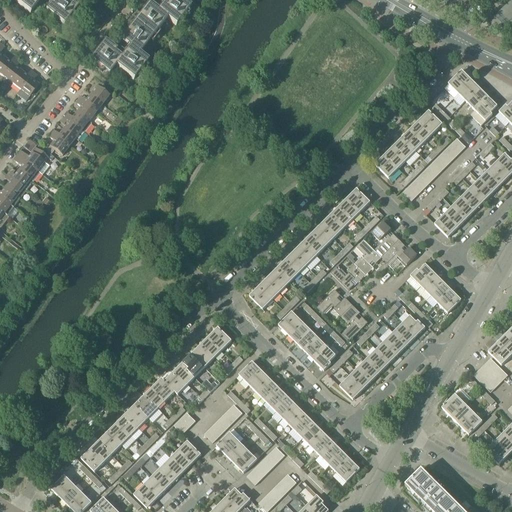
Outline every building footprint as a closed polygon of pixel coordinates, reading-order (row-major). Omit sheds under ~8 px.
[(39,2),(39,0),(11,0),(30,14),(39,2)] [(53,0),(52,2),(45,12),(63,26),(78,7),(68,0),(53,0)] [(165,0),(165,1),(157,11),(167,19),(166,19),(175,26),(190,8),(188,6),(192,0),(165,0)] [(131,15),(128,18),(152,37),(166,19),(167,19),(157,11),(148,4),(138,17),(136,15),(131,15)] [(119,41),(128,48),(138,55),(139,55),(152,37),(128,18),(126,21),(127,26),(129,28),(119,41)] [(108,75),(115,66),(114,66),(122,57),(116,52),(116,51),(104,42),(89,61),(108,75)] [(114,66),(115,66),(133,80),(148,62),(139,55),(138,55),(128,48),(122,57),(114,66)] [(0,64),(0,75),(3,78),(16,61),(13,58),(9,63),(4,59),(0,64)] [(3,78),(11,85),(21,72),(16,68),(20,64),(16,61),(3,78)] [(11,85),(20,91),(33,74),(30,72),(26,77),(21,72),(11,85)] [(448,85),(456,94),(470,80),(461,72),(448,85)] [(20,92),(16,96),(25,103),(38,86),(33,82),(37,77),(33,74),(20,91),(20,92)] [(456,94),(466,103),(479,90),(470,80),(456,94)] [(99,84),(89,96),(102,106),(108,97),(103,93),(106,90),(99,84)] [(466,103),(475,113),(489,99),(479,90),(466,103)] [(80,98),(78,101),(95,114),(102,106),(89,96),(85,101),(80,98)] [(475,113),(471,117),(481,127),(485,123),(492,116),(490,114),(497,108),(489,99),(475,113)] [(80,108),(76,113),(88,123),(95,114),(78,101),(75,104),(80,108)] [(499,114),(509,124),(511,120),(511,103),(507,108),(505,107),(499,114)] [(432,109),(438,115),(442,112),(436,106),(432,109)] [(66,112),(63,117),(64,118),(84,133),(91,125),(88,123),(76,113),(72,118),(67,115),(68,114),(66,112)] [(429,113),(419,122),(433,136),(442,126),(429,113)] [(440,117),(446,123),(449,119),(444,114),(440,117)] [(66,126),(63,130),(78,142),(84,133),(64,118),(60,123),(63,126),(64,125),(66,126)] [(121,122),(121,121),(116,118),(112,124),(117,127),(121,122)] [(449,119),(446,123),(451,129),(455,125),(449,119)] [(419,122),(410,131),(424,145),(433,136),(419,122)] [(110,127),(106,132),(110,135),(111,136),(115,130),(114,130),(110,127)] [(455,132),(461,138),(464,135),(459,129),(455,132)] [(489,132),(495,138),(498,135),(493,129),(489,132)] [(52,130),(50,134),(51,135),(68,148),(75,140),(77,142),(78,142),(63,130),(58,135),(52,130)] [(410,131),(402,139),(415,153),(424,145),(410,131)] [(465,134),(464,135),(461,138),(468,145),(472,141),(465,134)] [(68,148),(51,135),(48,138),(53,142),(49,147),(61,157),(68,148)] [(402,139),(392,149),(406,162),(415,153),(402,139)] [(447,139),(441,144),(445,148),(450,142),(447,139)] [(499,142),(505,148),(508,145),(502,139),(499,142)] [(457,140),(452,145),(461,153),(465,149),(457,140)] [(445,148),(441,144),(436,150),(439,153),(445,148)] [(452,145),(448,149),(457,157),(461,153),(452,145)] [(490,145),(485,150),(488,154),(494,148),(490,145)] [(20,152),(16,156),(40,174),(39,174),(42,176),(49,167),(44,163),(47,159),(51,162),(53,159),(42,150),(40,153),(35,149),(28,158),(20,152)] [(392,149),(383,158),(396,172),(406,162),(392,149)] [(448,149),(444,153),(453,161),(457,157),(448,149)] [(488,154),(485,150),(479,156),(483,160),(488,154)] [(434,152),(428,158),(431,161),(437,156),(434,152)] [(444,153),(440,157),(449,165),(453,161),(444,153)] [(21,167),(17,172),(32,183),(39,174),(40,174),(16,156),(13,161),(21,167)] [(504,156),(498,162),(511,176),(511,175),(511,160),(511,162),(504,156)] [(440,157),(436,161),(445,169),(449,165),(440,157)] [(396,172),(383,158),(375,166),(388,180),(396,172)] [(436,161),(432,165),(440,173),(445,169),(436,161)] [(498,162),(488,172),(492,176),(501,186),(511,176),(498,162)] [(472,164),(466,170),(469,173),(475,167),(472,164)] [(420,165),(415,171),(418,175),(424,169),(420,165)] [(432,165),(428,169),(436,178),(440,173),(432,165)] [(428,169),(424,173),(432,182),(436,178),(428,169)] [(11,170),(6,176),(26,191),(32,183),(17,172),(15,175),(13,174),(14,173),(11,170)] [(418,175),(415,171),(409,176),(413,180),(416,176),(418,175)] [(464,172),(458,177),(461,181),(467,175),(464,172)] [(488,172),(478,182),(491,196),(501,186),(492,176),(488,172)] [(424,173),(419,178),(428,186),(432,182),(424,173)] [(8,183),(4,188),(19,200),(26,191),(6,176),(4,179),(8,183)] [(461,181),(458,177),(452,183),(456,186),(461,181)] [(419,178),(415,182),(424,190),(428,186),(419,178)] [(401,185),(405,188),(411,182),(407,179),(401,185)] [(415,182),(411,186),(419,195),(424,190),(415,182)] [(478,182),(470,190),(484,203),(491,196),(478,182)] [(411,186),(407,190),(415,199),(419,195),(411,186)] [(0,193),(0,198),(13,208),(19,200),(4,188),(0,193)] [(356,190),(347,199),(361,213),(370,204),(356,190)] [(415,199),(407,190),(403,194),(411,203),(415,199)] [(445,190),(439,196),(442,200),(448,194),(445,190)] [(470,190),(461,199),(475,213),(484,203),(470,190)] [(50,200),(46,197),(42,202),(46,205),(47,205),(51,200),(50,200)] [(0,198),(0,212),(4,215),(3,215),(6,217),(11,221),(18,213),(13,209),(13,208),(0,198)] [(437,198),(431,204),(435,207),(440,202),(437,198)] [(347,199),(339,208),(353,221),(361,213),(347,199)] [(461,199),(451,209),(465,222),(475,213),(461,199)] [(435,207),(431,204),(426,210),(429,213),(435,207)] [(339,208),(329,217),(343,231),(353,221),(339,208)] [(451,209),(444,216),(457,230),(465,222),(451,209)] [(457,230),(444,216),(434,226),(448,239),(457,230)] [(329,217),(321,226),(334,240),(343,231),(329,217)] [(376,218),(370,224),(374,227),(379,221),(376,218)] [(374,227),(370,224),(365,229),(368,233),(374,227)] [(382,243),(373,252),(381,259),(398,241),(393,236),(390,238),(387,235),(391,231),(383,224),(372,235),(379,243),(381,241),(382,243)] [(321,226),(312,234),(326,248),(334,240),(321,226)] [(357,237),(360,240),(366,235),(362,231),(357,237)] [(312,234),(303,244),(316,257),(326,248),(312,234)] [(362,258),(354,266),(365,277),(373,270),(369,266),(372,263),(375,265),(381,259),(373,252),(363,241),(356,249),(365,258),(363,260),(362,258)] [(404,247),(398,241),(381,259),(388,267),(397,258),(399,259),(397,261),(405,268),(416,257),(409,250),(405,253),(402,250),(404,247)] [(303,244),(294,253),(307,266),(316,257),(303,244)] [(349,245),(344,250),(347,254),(353,248),(349,245)] [(347,254),(344,250),(338,256),(342,259),(347,254)] [(294,253),(286,261),(299,275),(307,266),(294,253)] [(330,264),(334,267),(340,261),(336,258),(330,264)] [(286,261),(276,271),(289,284),(299,275),(286,261)] [(365,277),(354,266),(347,273),(348,275),(347,276),(338,267),(330,275),(348,292),(354,287),(351,284),(354,280),(358,284),(365,277)] [(411,278),(406,283),(416,292),(421,288),(434,275),(425,266),(419,273),(417,271),(410,278),(411,278)] [(276,271),(267,279),(281,293),(289,284),(276,271)] [(323,271),(317,277),(320,280),(326,275),(323,271)] [(421,289),(417,293),(426,302),(430,298),(444,285),(434,275),(421,288),(421,289)] [(320,280),(317,277),(311,283),(315,286),(320,280)] [(267,279),(259,288),(272,301),(281,293),(267,279)] [(303,291),(307,294),(313,288),(309,285),(303,291)] [(430,298),(438,306),(452,293),(444,285),(430,298)] [(272,301),(259,288),(249,298),(262,311),(272,301)] [(333,310),(341,318),(352,307),(344,299),(340,303),(337,300),(340,297),(334,291),(316,309),(324,316),(333,307),(334,309),(333,310)] [(452,293),(438,306),(447,315),(461,302),(452,293)] [(399,299),(404,305),(408,301),(402,295),(399,299)] [(296,298),(290,304),(294,307),(299,302),(296,298)] [(294,307),(290,304),(285,309),(288,313),(294,307)] [(408,308),(416,316),(420,313),(412,305),(408,308)] [(303,310),(309,315),(313,312),(307,306),(303,310)] [(395,306),(389,312),(393,315),(398,309),(395,306)] [(352,307),(341,318),(348,326),(350,324),(351,325),(342,334),(350,342),(367,324),(362,318),(359,321),(355,318),(359,314),(352,307)] [(277,317),(280,321),(286,315),(282,312),(277,317)] [(313,312),(309,315),(315,321),(318,318),(313,312)] [(393,315),(389,312),(383,317),(387,321),(393,315)] [(278,327),(288,337),(302,324),(292,313),(278,327)] [(403,324),(402,325),(416,338),(425,329),(418,322),(416,324),(410,318),(405,313),(399,320),(403,324)] [(416,316),(422,323),(426,319),(420,313),(416,316)] [(326,326),(320,319),(317,323),(323,329),(326,326)] [(422,323),(429,329),(432,325),(426,319),(422,323)] [(288,337),(295,344),(309,331),(302,324),(288,337)] [(376,325),(370,331),(373,334),(379,328),(376,325)] [(402,325),(393,334),(406,348),(416,338),(402,325)] [(218,329),(208,339),(222,352),(231,342),(218,329)] [(389,330),(379,340),(383,344),(397,358),(406,348),(393,334),(389,330)] [(295,344),(305,354),(319,341),(309,331),(295,344)] [(330,337),(336,342),(339,339),(334,333),(330,337)] [(368,333),(362,338),(366,342),(371,336),(368,333)] [(511,343),(505,336),(498,343),(511,357),(511,356),(511,343)] [(366,342),(362,338),(356,344),(360,347),(366,342)] [(208,339),(201,346),(214,359),(222,352),(208,339)] [(339,339),(336,342),(341,348),(345,344),(339,339)] [(305,354),(315,363),(328,350),(319,341),(305,354)] [(511,357),(498,343),(488,354),(501,367),(511,357)] [(383,344),(375,352),(389,365),(397,358),(383,344)] [(201,346),(191,356),(205,369),(214,359),(201,346)] [(328,350),(315,363),(324,372),(331,365),(329,363),(335,357),(328,350)] [(349,352),(343,358),(346,361),(352,355),(349,352)] [(375,352),(366,361),(380,375),(389,365),(375,352)] [(191,356),(182,365),(195,379),(205,369),(191,356)] [(239,358),(234,363),(237,367),(242,361),(239,358)] [(341,360),(335,365),(339,369),(345,363),(341,360)] [(490,360),(486,365),(494,373),(499,369),(490,360)] [(366,361),(356,371),(370,384),(380,375),(366,361)] [(237,367),(234,363),(228,369),(231,372),(237,367)] [(239,377),(249,387),(262,373),(252,363),(239,377)] [(182,365),(173,374),(187,387),(195,379),(182,365)] [(339,369),(335,365),(330,371),(333,374),(339,369)] [(486,365),(482,369),(490,377),(494,373),(486,365)] [(482,369),(477,373),(486,382),(490,377),(482,369)] [(499,369),(494,373),(503,382),(507,377),(499,369)] [(220,377),(223,380),(229,374),(226,371),(220,377)] [(356,371),(349,378),(362,392),(370,384),(356,371)] [(249,387),(256,394),(270,381),(262,373),(249,387)] [(473,377),(482,386),(486,382),(477,373),(473,377)] [(494,373),(490,377),(499,386),(503,382),(494,373)] [(173,374),(165,382),(175,393),(178,396),(187,387),(173,374)] [(490,377),(486,382),(494,390),(499,386),(490,377)] [(362,392),(349,378),(339,388),(353,401),(362,392)] [(162,379),(151,390),(165,403),(175,393),(165,382),(162,379)] [(256,394),(266,404),(279,390),(270,381),(256,394)] [(470,385),(476,392),(480,388),(473,382),(470,385)] [(486,382),(482,386),(490,394),(494,390),(486,382)] [(212,384),(207,390),(210,393),(216,388),(212,384)] [(480,388),(476,392),(483,398),(486,395),(480,388)] [(151,390),(144,397),(157,411),(165,403),(151,390)] [(210,393),(207,390),(201,396),(205,399),(210,393)] [(266,404),(275,414),(289,400),(279,390),(266,404)] [(227,396),(233,402),(237,399),(231,393),(227,396)] [(441,409),(451,419),(465,406),(455,396),(441,409)] [(144,397),(135,407),(148,420),(157,411),(144,397)] [(494,403),(488,397),(485,400),(491,406),(494,403)] [(193,404),(197,407),(203,401),(199,398),(193,404)] [(275,414),(283,421),(297,408),(289,400),(275,414)] [(235,404),(241,410),(244,406),(239,401),(235,404)] [(244,406),(241,410),(246,416),(250,412),(244,406)] [(451,419),(458,426),(472,413),(465,406),(451,419)] [(135,407),(125,416),(139,429),(148,420),(135,407)] [(234,407),(230,411),(238,419),(242,415),(234,407)] [(182,408),(176,414),(179,417),(185,412),(182,408)] [(283,421),(292,431),(306,417),(297,408),(283,421)] [(230,411),(225,415),(234,424),(238,419),(230,411)] [(472,413),(458,426),(468,437),(482,423),(472,413)] [(179,417),(176,414),(170,419),(174,423),(179,417)] [(187,415),(182,419),(191,428),(195,423),(187,415)] [(225,415),(221,419),(230,428),(234,424),(225,415)] [(125,416),(118,423),(131,437),(139,429),(125,416)] [(493,416),(487,422),(491,425),(497,419),(493,416)] [(292,431),(302,440),(316,427),(306,417),(292,431)] [(182,419),(178,423),(186,432),(191,428),(182,419)] [(221,419),(217,423),(225,432),(230,428),(221,419)] [(254,423),(260,429),(263,426),(257,420),(254,423)] [(162,427),(166,431),(172,425),(168,421),(162,427)] [(244,425),(250,430),(254,427),(248,421),(244,425)] [(118,423),(108,433),(122,446),(131,437),(118,423)] [(186,432),(178,423),(174,428),(182,436),(186,432)] [(217,423),(213,428),(221,436),(225,432),(217,423)] [(485,424),(480,429),(483,433),(489,427),(485,424)] [(511,425),(511,426),(502,436),(511,446),(511,425)] [(254,427),(250,430),(256,436),(259,432),(254,427)] [(302,440),(310,448),(323,434),(316,427),(302,440)] [(213,428),(208,432),(217,440),(221,436),(213,428)] [(262,431),(268,437),(271,433),(265,428),(262,431)] [(483,433),(480,429),(474,435),(478,439),(483,433)] [(217,440),(208,432),(204,436),(213,445),(217,440)] [(108,433),(99,442),(112,456),(122,446),(108,433)] [(271,433),(268,437),(273,442),(277,439),(271,433)] [(155,434),(150,440),(153,443),(159,438),(155,434)] [(167,434),(163,438),(166,442),(171,437),(167,434)] [(216,448),(226,458),(240,444),(230,434),(216,448)] [(269,442),(261,434),(258,438),(265,446),(269,442)] [(310,448),(320,458),(333,444),(323,434),(310,448)] [(511,446),(502,436),(495,443),(508,456),(511,452),(511,446)] [(153,443),(150,440),(144,446),(148,449),(153,443)] [(161,440),(155,446),(158,449),(164,444),(161,440)] [(99,442),(91,450),(104,464),(112,456),(99,442)] [(187,443),(177,453),(191,466),(201,456),(187,443)] [(508,456),(495,443),(485,453),(498,466),(508,456)] [(226,458),(234,465),(247,452),(240,444),(226,458)] [(320,458),(329,467),(342,454),(333,444),(320,458)] [(158,449),(155,446),(149,452),(153,455),(158,449)] [(281,450),(287,456),(290,452),(284,446),(281,450)] [(136,454),(140,457),(146,451),(142,448),(136,454)] [(276,449),(272,453),(280,462),(284,458),(276,449)] [(104,464),(91,450),(81,460),(94,474),(104,464)] [(247,452),(234,465),(243,475),(257,461),(247,452)] [(177,453),(170,460),(176,466),(183,474),(191,466),(177,453)] [(272,453),(267,458),(276,466),(280,462),(272,453)] [(289,458),(294,463),(298,460),(292,454),(289,458)] [(329,467),(336,475),(350,461),(342,454),(329,467)] [(267,458),(263,462),(272,470),(276,466),(267,458)] [(142,459),(136,465),(139,468),(145,463),(142,459)] [(170,460),(160,470),(174,483),(183,474),(176,466),(170,460)] [(298,460),(294,463),(300,469),(303,465),(298,460)] [(129,461),(123,467),(127,470),(132,465),(129,461)] [(350,461),(336,475),(346,484),(359,471),(350,461)] [(263,462),(259,466),(267,474),(272,470),(263,462)] [(79,470),(85,475),(88,472),(83,466),(79,470)] [(259,466),(255,470),(263,479),(267,474),(259,466)] [(127,470),(123,467),(118,472),(121,476),(127,470)] [(134,467),(128,473),(132,476),(138,470),(134,467)] [(160,470),(151,479),(164,493),(174,483),(160,470)] [(255,470),(251,474),(259,483),(263,479),(255,470)] [(462,511),(421,471),(405,487),(429,511),(462,511)] [(88,472),(85,475),(90,481),(94,477),(88,472)] [(132,476),(128,473),(123,478),(126,482),(132,476)] [(308,477),(314,483),(317,479),(311,473),(308,477)] [(110,480),(113,484),(119,478),(116,474),(110,480)] [(259,483),(251,474),(246,478),(255,487),(259,483)] [(288,476),(283,480),(292,489),(296,485),(288,476)] [(51,490),(60,500),(74,486),(64,477),(51,490)] [(151,479),(143,487),(157,501),(164,493),(151,479)] [(102,485),(96,480),(92,483),(98,489),(102,485)] [(283,480),(279,485),(288,493),(292,489),(283,480)] [(315,484),(321,490),(325,487),(319,481),(315,484)] [(279,485),(275,489),(283,497),(288,493),(279,485)] [(60,500),(68,508),(81,494),(74,486),(60,500)] [(157,501),(143,487),(133,497),(147,510),(157,501)] [(298,487),(292,493),(295,497),(301,491),(298,487)] [(325,487),(321,490),(327,496),(330,492),(325,487)] [(118,493),(124,498),(127,495),(121,489),(118,493)] [(275,489),(271,493),(279,502),(283,497),(275,489)] [(235,490),(226,499),(239,511),(240,511),(250,502),(243,495),(242,497),(235,490)] [(271,493),(267,497),(275,506),(279,502),(271,493)] [(81,494),(68,508),(72,511),(83,511),(92,504),(81,494)] [(127,495),(124,498),(129,504),(133,500),(127,495)] [(267,497),(262,501),(271,510),(275,506),(267,497)] [(288,497),(282,503),(285,507),(291,501),(288,497)] [(317,497),(306,508),(310,511),(328,511),(322,506),(324,504),(317,497)] [(90,511),(109,511),(113,509),(103,499),(90,511)] [(239,511),(226,499),(217,508),(221,511),(239,511)] [(268,511),(271,510),(262,501),(258,506),(264,511),(268,511)] [(141,508),(135,502),(131,506),(137,511),(141,508)]
